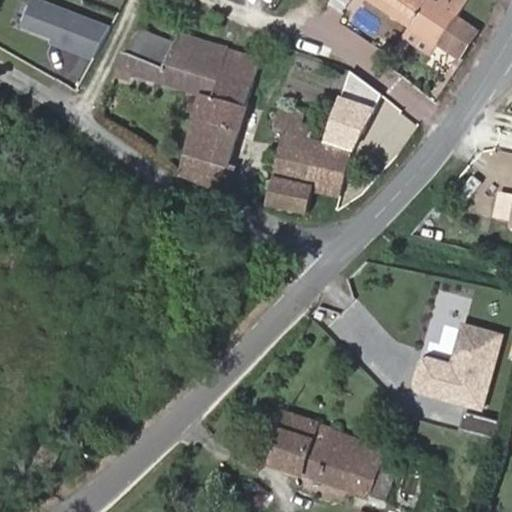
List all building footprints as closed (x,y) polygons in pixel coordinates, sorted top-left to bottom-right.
[(38,0),(29,23),(65,38),(80,0),(38,0)] [(374,0),(413,26),(438,42),(439,41),(462,7),(466,0),(374,0)] [(438,42),(462,59),(480,31),(468,22),(472,14),(462,7),(439,41),(438,42)] [(438,42),(413,26),(406,36),(431,53),(438,42)] [(135,39),(147,44),(141,58),(166,68),(176,42),(140,27),(135,39)] [(180,32),(176,42),(166,68),(141,58),(128,53),(125,52),(123,57),(124,57),(119,75),(132,80),(134,73),(204,94),(219,98),(233,49),(180,32)] [(147,44),(135,39),(128,53),(141,58),(147,44)] [(204,94),(183,174),(227,192),(238,167),(232,165),(262,58),(233,49),(219,98),(204,94)] [(334,107),(341,76),(287,63),(280,94),(334,107)] [(366,113),(373,87),(351,70),(342,98),(366,113)] [(269,203),(309,213),(314,190),(342,197),(353,151),(327,142),(312,138),(315,126),(304,123),(307,111),(282,105),(277,129),(286,132),(269,203)] [(104,107),(98,115),(108,122),(113,114),(104,107)] [(494,218),(505,221),(511,196),(500,193),(494,218)] [(483,410),(501,331),(452,320),(444,359),(418,353),(409,393),(483,410)] [(378,470),(385,449),(342,432),(288,414),(272,465),(368,496),(378,470)] [(50,470),(59,455),(46,446),(36,461),(50,470)] [(387,502),(396,476),(378,470),(368,496),(387,502)] [(225,511),(236,495),(258,509),(268,493),(246,479),(239,491),(221,480),(201,511),(225,511)]
